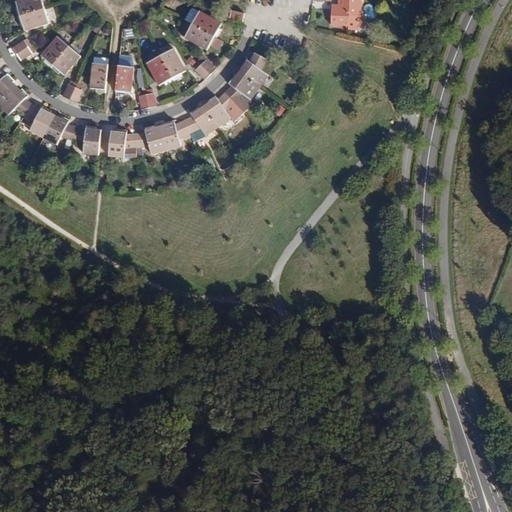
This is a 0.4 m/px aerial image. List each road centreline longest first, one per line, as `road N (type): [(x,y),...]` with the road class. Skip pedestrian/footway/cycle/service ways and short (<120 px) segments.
road 1 (secondary): [(476,0),(436,98),(418,201),(422,314),(466,452)]
road 2 (residential): [(0,42),(21,74),(54,100),(93,115),(142,118),(217,81),(247,34),(299,0)]
road 3 (track): [(135,511),(120,497),(0,441)]
